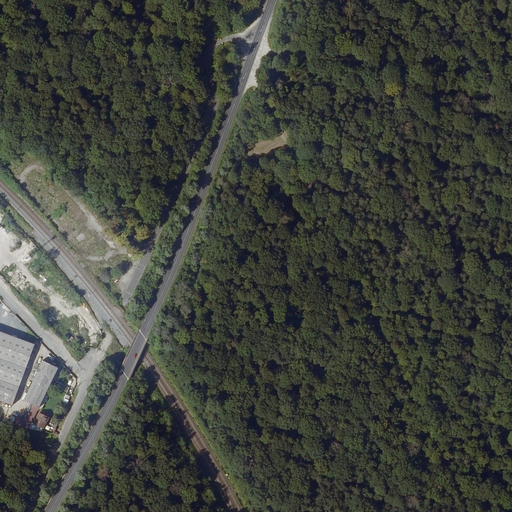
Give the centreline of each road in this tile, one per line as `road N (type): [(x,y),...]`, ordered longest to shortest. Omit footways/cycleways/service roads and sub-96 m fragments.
road 1 (tertiary): [(49,511),(168,279),(274,0)]
road 2 (track): [(257,44),(511,78)]
road 3 (track): [(0,28),(212,47)]
